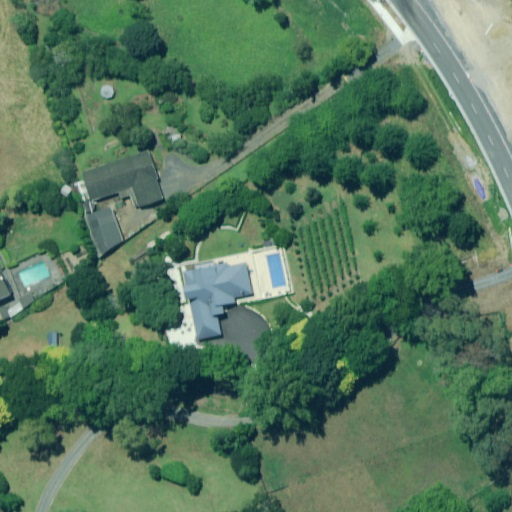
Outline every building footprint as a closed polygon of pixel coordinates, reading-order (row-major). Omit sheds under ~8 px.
[(165,201),(151,155),(87,175),(95,202),(122,194),(124,200),(133,197),(137,210),(165,201)] [(127,245),(111,209),(88,219),(103,255),(127,245)] [(258,299),(248,265),(221,273),(219,265),(183,276),(186,285),(184,285),(200,343),(224,336),(219,318),(230,315),(228,308),(258,299)] [(0,267),(0,303),(16,297),(2,267),(0,267)] [(20,302),(24,311),(39,304),(35,296),(20,302)] [(8,308),(0,310),(0,315),(3,324),(13,320),(8,308)]
